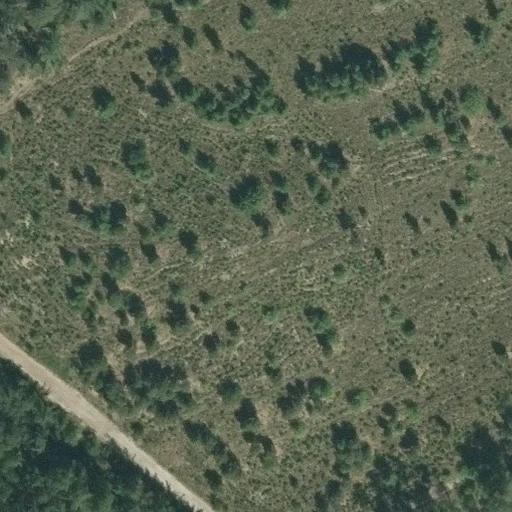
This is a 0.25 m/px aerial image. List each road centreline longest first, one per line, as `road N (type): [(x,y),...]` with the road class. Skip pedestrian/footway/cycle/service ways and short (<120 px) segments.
road 1 (track): [(0,336),(210,511)]
road 2 (track): [(384,511),(511,444)]
